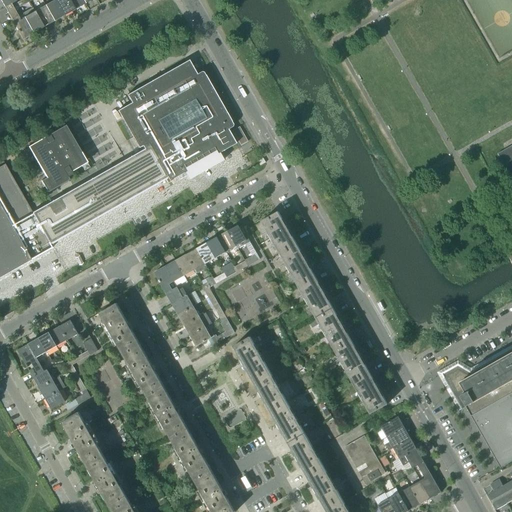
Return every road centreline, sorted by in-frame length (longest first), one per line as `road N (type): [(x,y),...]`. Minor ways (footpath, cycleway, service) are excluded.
road 1 (residential): [(119,267),(231,467),(267,454),(300,511)]
road 2 (residential): [(403,378),(285,172)]
road 3 (residential): [(285,172),(188,0)]
road 4 (residential): [(285,172),(119,267)]
road 5 (residential): [(80,511),(0,369)]
road 6 (residential): [(12,73),(144,0)]
road 7 (residential): [(473,502),(403,378)]
road 8 (residential): [(119,267),(0,336)]
road 9 (unclassified): [(403,378),(511,316)]
